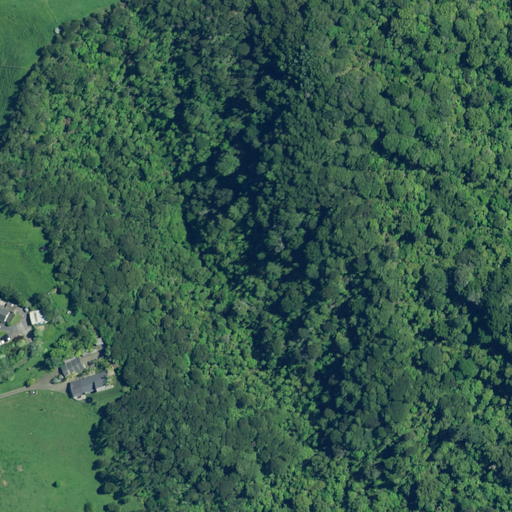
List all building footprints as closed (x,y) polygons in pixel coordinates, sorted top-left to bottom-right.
[(0,320),(6,322),(10,312),(14,313),(16,305),(8,302),(6,308),(0,306),(0,320)] [(48,320),(45,308),(30,313),(34,325),(48,320)] [(21,315),(15,313),(12,323),(17,325),(21,315)] [(100,337),(93,339),(96,346),(103,344),(100,337)] [(74,359),(71,355),(63,360),(66,364),(61,367),(68,379),(85,368),(78,356),(74,359)] [(113,388),(108,371),(82,379),(87,394),(100,390),(100,392),(113,388)]
